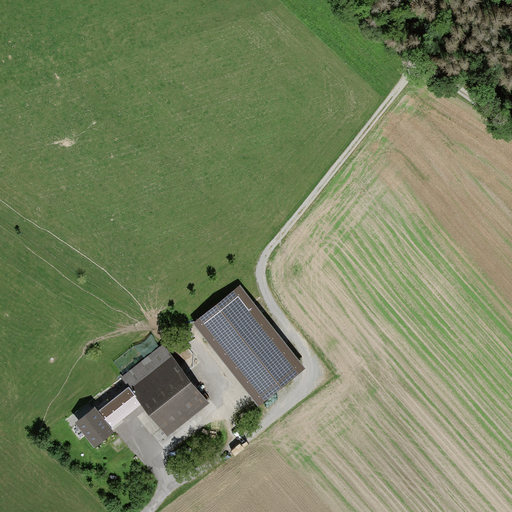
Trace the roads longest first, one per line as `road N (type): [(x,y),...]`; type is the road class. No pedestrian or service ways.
road 1 (track): [(416,60),(268,250),(261,270),(315,367)]
road 2 (residential): [(143,511),(171,484),(287,410),(315,367)]
road 3 (track): [(352,0),(428,69),(511,118)]
